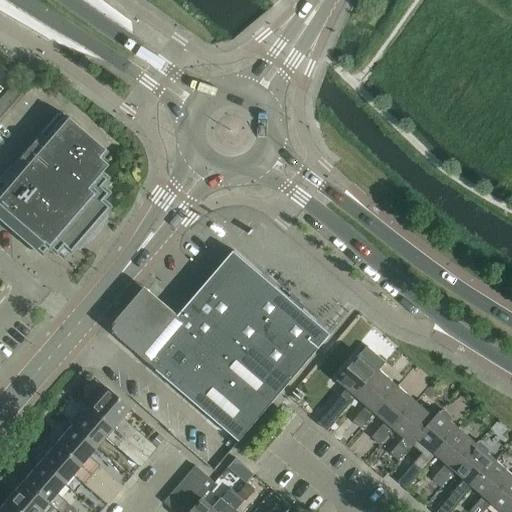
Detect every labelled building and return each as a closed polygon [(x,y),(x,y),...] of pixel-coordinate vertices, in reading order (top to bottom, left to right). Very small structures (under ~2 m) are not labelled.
[(14,83),(0,98),(0,118),(23,92),(14,83)] [(0,180),(0,219),(42,256),(49,248),(56,255),(63,247),(70,254),(78,245),(83,243),(88,240),(92,236),(96,232),(99,227),(101,222),(102,217),(110,208),(103,201),(109,194),(102,187),(108,179),(101,173),(107,165),(100,159),(106,151),(63,114),(57,114),(0,180)] [(185,325),(150,366),(239,442),(330,336),(234,253),(177,319),(185,325)] [(184,325),(177,319),(147,291),(110,332),(150,366),(184,325)] [(347,389),(319,423),(329,431),(358,398),(379,372),(386,364),(367,347),(338,381),(347,389)] [(367,406),(353,423),(362,430),(376,414),(398,388),(379,372),(358,398),(367,406)] [(105,387),(88,407),(148,459),(157,448),(122,418),(130,409),(105,387)] [(386,422),(372,439),(380,446),(395,429),(416,404),(398,388),(376,414),(386,422)] [(405,438),(391,455),(399,462),(414,445),(435,420),(416,404),(395,429),(405,438)] [(76,412),(68,422),(72,425),(97,447),(105,437),(140,467),(141,468),(148,459),(88,407),(82,414),(80,412),(76,412)] [(424,453),(399,482),(408,489),(438,456),(460,430),(450,422),(452,420),(452,418),(445,412),(442,412),(441,414),(435,420),(414,445),(424,453)] [(72,425),(56,444),(116,496),(124,487),(89,456),(97,447),(72,425)] [(448,465),(434,481),(442,488),(456,472),(478,446),(460,430),(438,456),(448,465)] [(158,434),(152,442),(157,446),(163,439),(158,434)] [(467,481),(439,511),(453,511),(474,488),(496,462),(499,459),(481,443),(478,446),(456,472),(467,481)] [(43,450),(38,456),(38,460),(40,462),(39,463),(64,484),(73,475),(107,505),(108,505),(116,496),(56,444),(48,453),(45,450),(43,450)] [(242,479),(250,470),(237,459),(229,468),(242,479)] [(485,497),(472,511),(485,511),(493,504),(511,481),(511,476),(496,462),(474,488),(485,497)] [(39,463),(23,481),(58,511),(77,511),(56,494),(64,484),(39,463)] [(196,467),(189,476),(208,493),(216,483),(196,467)] [(189,476),(181,485),(200,502),(203,499),(208,493),(189,476)] [(58,511),(23,481),(7,500),(20,511),(39,511),(40,511),(58,511)] [(502,511),(511,511),(511,481),(493,504),(502,511)] [(181,485),(173,494),(193,511),(200,502),(181,485)] [(247,485),(239,494),(247,501),(255,492),(247,485)] [(193,511),(191,511),(224,511),(239,495),(238,494),(232,489),(223,499),(222,498),(214,508),(203,499),(200,502),(193,511)] [(173,494),(165,503),(175,511),(191,511),(193,511),(173,494)] [(239,495),(224,511),(238,511),(237,511),(245,501),(239,495)] [(287,511),(292,507),(283,499),(271,511),(287,511)] [(20,511),(7,500),(0,508),(0,511),(20,511)]
